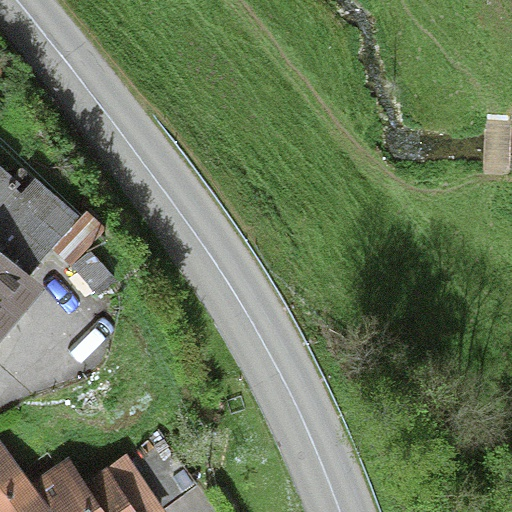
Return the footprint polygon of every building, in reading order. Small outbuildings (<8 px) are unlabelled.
[(17,173),(9,182),(13,186),(0,201),(0,257),(21,275),(73,221),(17,173)] [(0,201),(13,186),(9,182),(0,174),(0,201)] [(82,212),(47,250),(67,268),(101,230),(82,212)] [(67,268),(94,298),(109,284),(82,254),(67,268)] [(0,328),(13,313),(0,302),(0,300),(21,275),(0,257),(0,328)] [(0,511),(155,511),(193,485),(155,432),(77,488),(65,472),(31,496),(0,455),(0,511)]
